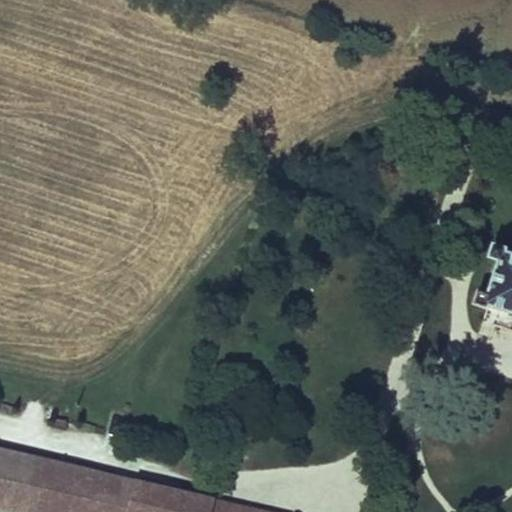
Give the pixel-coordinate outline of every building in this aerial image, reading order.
[(499,258),(489,293),(479,289),(475,301),(486,304),(487,301),(511,308),(511,250),(508,250),(509,245),(493,240),(489,255),(499,258)] [(489,341),(494,322),(482,317),(476,338),(489,341)] [(0,506),(24,511),(41,511),(55,458),(0,445),(0,506)] [(127,511),(136,475),(55,458),(41,511),(127,511)] [(291,511),(136,475),(127,511),(291,511)]
